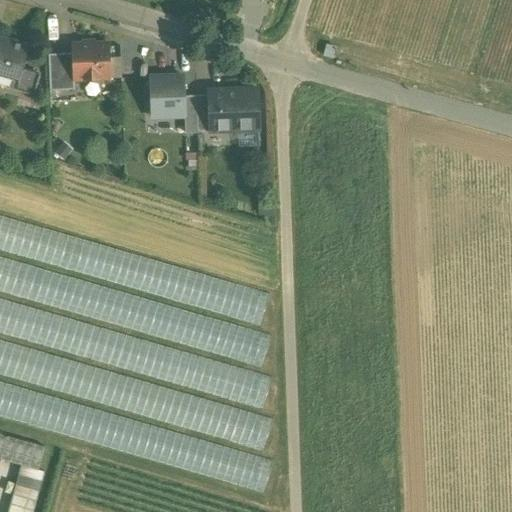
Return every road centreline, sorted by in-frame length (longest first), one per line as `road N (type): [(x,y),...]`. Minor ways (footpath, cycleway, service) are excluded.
road 1 (track): [(296,511),(282,95),(309,0)]
road 2 (residential): [(56,0),(511,129)]
